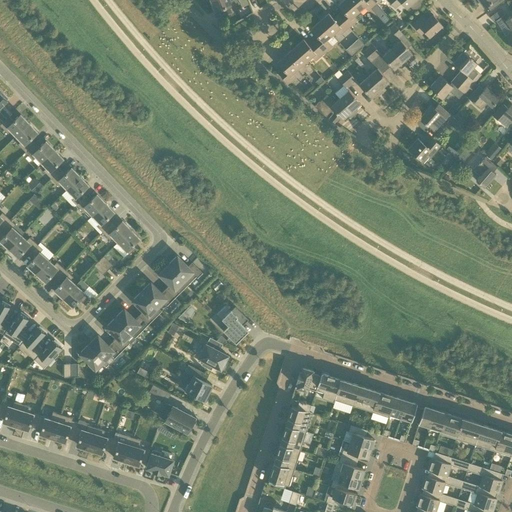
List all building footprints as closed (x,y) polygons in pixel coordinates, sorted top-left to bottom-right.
[(230,0),(213,0),(211,1),(216,12),(222,9),(224,15),(240,9),(236,0),(232,0),(231,0),(230,0)] [(355,16),(360,12),(349,0),(344,0),(338,5),(343,10),(338,15),(341,18),(350,28),(358,20),(355,16)] [(373,0),(349,0),(360,12),(365,7),(368,11),(377,4),(373,0)] [(420,2),(418,0),(387,0),(395,8),(401,2),(407,8),(411,5),(413,8),(417,8),(420,6),(420,2)] [(474,0),(477,4),(480,2),(484,8),(488,6),(491,11),(505,1),(506,0),(474,0)] [(511,16),(507,20),(504,16),(504,15),(501,10),(490,17),(494,23),(496,21),(506,35),(511,31),(511,16)] [(338,15),(333,19),(329,14),(320,21),(333,36),(338,31),(342,35),(350,28),(341,18),(338,15)] [(422,29),(425,32),(430,37),(443,26),(433,15),(427,20),(423,16),(413,24),(419,32),(422,29)] [(328,40),(333,36),(320,21),(311,29),(317,35),(312,39),(312,40),(316,44),(325,54),(333,47),(328,40)] [(398,38),(403,34),(394,25),(389,29),(398,38)] [(316,44),(312,40),(312,39),(307,43),(304,40),(295,47),(307,62),(313,57),(316,61),(325,54),(316,44)] [(391,49),(406,65),(409,62),(407,59),(413,54),(401,40),(391,49)] [(376,58),(380,54),(372,44),(367,48),(376,58)] [(302,66),(307,62),(295,47),(286,55),(298,69),(302,73),(306,70),(302,66)] [(371,62),(376,58),(367,48),(363,52),(371,62)] [(402,68),(406,65),(391,49),(382,57),(394,70),(400,65),(402,68)] [(457,77),(469,88),(481,74),(473,67),(477,63),(464,52),(454,63),(464,73),(459,79),(457,77)] [(293,74),(298,69),(286,55),(278,63),(282,68),(277,72),(288,85),(297,78),(293,74)] [(368,77),(382,93),(386,90),(384,87),(389,82),(378,69),(368,77)] [(343,75),(351,85),(356,80),(348,71),(343,75)] [(346,89),(351,85),(343,75),(338,79),(344,86),(335,94),(340,99),(354,115),(358,112),(355,109),(361,104),(349,91),(346,89)] [(457,77),(450,84),(440,76),(430,87),(437,92),(436,93),(442,99),(450,91),(459,99),(469,88),(457,77)] [(316,82),(319,85),(324,81),(321,77),(316,82)] [(379,96),(382,93),(368,77),(359,85),(371,98),(377,93),(379,96)] [(484,90),(479,86),(468,98),(482,110),(488,103),(493,107),(500,99),(486,87),(484,90)] [(0,125),(0,126),(10,117),(12,114),(3,105),(8,101),(4,97),(6,96),(0,90),(0,125)] [(354,115),(340,99),(328,109),(320,102),(315,106),(320,112),(326,117),(331,112),(333,114),(335,112),(342,120),(348,115),(351,118),(354,115)] [(419,119),(428,126),(434,132),(438,128),(446,119),(449,121),(447,123),(454,128),(459,122),(450,114),(439,104),(435,108),(431,105),(419,119)] [(508,108),(503,104),(493,116),(506,127),(511,120),(511,105),(511,104),(508,108)] [(463,124),(467,119),(459,111),(454,116),(463,124)] [(16,136),(29,124),(21,115),(14,121),(10,117),(0,126),(8,134),(11,131),(16,136)] [(475,123),(469,129),(475,135),(482,128),(475,123)] [(18,145),(26,153),(35,144),(31,139),(38,133),(29,124),(16,136),(21,142),(18,145)] [(418,139),(408,150),(421,161),(427,155),(430,158),(440,145),(430,136),(424,144),(418,139)] [(40,148),(35,144),(26,153),(34,161),(37,158),(42,163),(55,150),(46,141),(40,148)] [(463,161),(473,150),(468,146),(458,157),(463,161)] [(445,156),(448,153),(442,148),(439,151),(445,156)] [(57,166),(63,159),(55,150),(42,163),(47,168),(44,171),(51,179),(61,170),(57,166)] [(491,160),(496,155),(491,150),(486,156),(491,160)] [(485,157),(474,170),(481,176),(476,181),(484,188),(496,174),(493,172),(497,167),(485,157)] [(62,184),(67,189),(80,177),(72,168),(65,175),(61,170),(51,179),(59,187),(62,184)] [(77,206),(86,197),(82,192),(89,186),(80,177),(67,189),(75,198),(72,201),(77,206)] [(39,190),(31,181),(28,185),(35,193),(39,190)] [(29,200),(34,205),(39,200),(34,195),(29,200)] [(88,211),(93,216),(106,203),(97,195),(91,201),(86,197),(77,206),(85,214),(88,211)] [(98,227),(102,232),(112,223),(108,219),(114,212),(106,203),(93,216),(101,224),(98,227)] [(49,229),(59,219),(47,208),(38,218),(49,229)] [(0,215),(0,227),(2,230),(11,220),(3,213),(0,215)] [(9,249),(21,236),(13,228),(16,225),(11,220),(2,230),(7,234),(0,241),(9,249)] [(113,237),(118,243),(131,230),(123,221),(116,228),(112,223),(102,232),(110,240),(113,237)] [(140,239),(131,230),(118,243),(130,255),(135,249),(132,246),(140,239)] [(25,250),(29,255),(38,245),(30,238),(27,241),(21,236),(9,249),(19,257),(25,250)] [(43,250),(38,245),(29,255),(34,259),(28,266),(37,274),(49,261),(40,253),(43,250)] [(99,261),(108,270),(113,266),(104,256),(99,261)] [(168,265),(188,285),(196,277),(198,278),(203,273),(192,263),(188,267),(178,257),(177,258),(176,257),(168,265)] [(54,266),(49,261),(37,274),(46,282),(52,275),(57,279),(65,270),(57,262),(54,266)] [(103,275),(108,270),(99,261),(94,265),(103,275)] [(166,289),(175,298),(188,285),(168,265),(160,273),(161,274),(160,275),(170,285),(166,289)] [(73,277),(65,270),(57,279),(61,283),(55,290),(64,298),(76,285),(71,280),(73,277)] [(142,292),(162,312),(162,311),(158,307),(162,303),(167,306),(175,298),(166,289),(161,294),(151,284),(151,285),(150,284),(142,292)] [(76,285),(64,298),(73,307),(80,299),(83,302),(88,296),(76,285)] [(139,316),(149,325),(162,312),(142,292),(134,299),(135,300),(134,301),(144,311),(139,316)] [(1,301),(0,302),(0,332),(4,335),(12,324),(5,320),(12,308),(11,307),(11,306),(3,301),(2,302),(1,301)] [(249,320),(235,307),(231,311),(222,320),(228,326),(223,331),(236,344),(249,331),(243,326),(249,320)] [(115,318),(135,338),(149,325),(139,316),(135,320),(125,310),(124,311),(123,310),(115,318)] [(4,335),(20,346),(29,336),(22,331),(30,320),(29,319),(30,318),(21,312),(21,313),(19,312),(12,324),(4,335)] [(183,313),(178,318),(180,319),(187,322),(189,317),(183,313)] [(113,342),(122,351),(130,344),(126,339),(131,334),(135,338),(115,318),(107,326),(108,327),(107,328),(117,337),(113,342)] [(20,346),(35,360),(44,350),(38,346),(48,335),(46,334),(47,333),(40,326),(39,327),(38,326),(29,336),(20,346)] [(222,335),(216,341),(223,344),(227,340),(222,335)] [(98,337),(97,337),(89,344),(105,360),(110,356),(115,359),(119,354),(122,357),(125,354),(122,351),(113,342),(108,346),(98,337)] [(222,368),(225,367),(225,363),(229,356),(228,355),(228,356),(220,351),(223,344),(216,341),(210,338),(207,344),(206,344),(199,358),(205,361),(202,365),(211,370),(213,366),(221,370),(222,368)] [(53,340),(44,350),(35,360),(44,368),(48,364),(50,366),(56,361),(53,359),(62,349),(61,348),(62,347),(55,340),(54,341),(53,340)] [(105,360),(89,344),(81,352),(82,353),(81,354),(91,363),(89,366),(94,371),(101,364),(106,368),(109,365),(105,360)] [(209,375),(189,365),(185,372),(189,374),(185,381),(190,383),(186,391),(194,396),(193,397),(202,402),(203,400),(204,401),(208,394),(209,394),(212,388),(212,387),(213,386),(206,382),(209,375)] [(145,377),(147,372),(140,368),(137,373),(145,377)] [(297,383),(299,383),(297,388),(307,391),(308,389),(316,391),(322,373),(321,376),(313,374),(314,371),(304,368),(302,373),(300,372),(297,383)] [(334,403),(341,381),(341,379),(341,380),(322,374),(322,373),(316,391),(317,391),(324,393),(323,399),(334,403)] [(335,400),(354,406),(360,386),(360,385),(359,385),(342,380),(341,379),(341,381),(334,403),(335,400)] [(157,396),(160,388),(153,385),(150,392),(157,396)] [(360,386),(354,406),(373,412),(379,392),(379,391),(379,392),(361,386),(362,386),(360,386)] [(93,400),(95,393),(88,391),(86,398),(93,400)] [(379,392),(373,412),(389,418),(396,397),(395,397),(380,392),(379,392)] [(396,397),(389,418),(390,416),(400,420),(406,401),(396,397)] [(406,401),(400,420),(411,423),(418,404),(417,404),(406,401)] [(0,415),(5,417),(4,421),(4,423),(16,427),(23,405),(15,402),(13,408),(9,407),(10,406),(3,404),(0,413),(0,415)] [(299,402),(298,408),(310,412),(312,406),(299,402)] [(196,418),(182,410),(173,406),(173,407),(166,403),(164,408),(170,412),(165,421),(188,433),(189,430),(191,431),(196,422),(194,421),(196,418)] [(32,408),(23,405),(16,427),(29,431),(31,425),(36,427),(40,415),(34,413),(34,414),(30,413),(32,408)] [(292,406),(286,425),(307,432),(313,413),(310,412),(298,408),(292,406)] [(418,425),(430,429),(436,410),(425,407),(425,406),(418,425)] [(165,420),(169,412),(164,409),(159,417),(165,420)] [(446,413),(436,410),(430,429),(440,432),(440,434),(447,413),(446,413)] [(40,415),(36,427),(42,429),(40,434),(53,438),(61,415),(53,412),(51,420),(46,418),(46,417),(40,415)] [(447,413),(440,434),(456,439),(463,419),(447,414),(447,413)] [(73,419),(61,415),(53,438),(66,443),(67,437),(73,439),(77,427),(78,423),(73,421),(73,419)] [(475,445),(482,425),(482,424),(481,424),(463,419),(464,419),(463,418),(463,419),(456,439),(475,445)] [(167,436),(170,431),(160,425),(157,430),(167,436)] [(301,451),(307,432),(286,425),(280,444),(301,451)] [(367,431),(364,429),(351,425),(349,432),(353,433),(350,442),(371,449),(374,439),(362,436),(364,430),(367,431)] [(482,425),(475,445),(494,451),(501,431),(500,431),(483,425),(482,425)] [(77,446),(81,447),(90,450),(97,428),(88,426),(86,431),(83,430),(83,429),(77,427),(73,439),(79,441),(77,446)] [(102,454),(103,453),(104,449),(110,451),(114,439),(107,437),(107,438),(104,437),(105,431),(97,428),(90,450),(102,454)] [(326,431),(324,437),(332,440),(334,433),(326,431)] [(511,457),(511,452),(511,434),(502,431),(501,431),(494,451),(511,457)] [(114,458),(126,462),(134,438),(127,436),(124,443),(120,442),(120,441),(114,439),(110,451),(116,452),(114,458)] [(142,441),(134,438),(126,462),(139,466),(141,460),(147,462),(150,451),(144,449),(144,450),(139,448),(142,441)] [(343,450),(341,456),(358,461),(354,460),(356,455),(368,458),(371,449),(350,442),(347,451),(343,450)] [(301,451),(280,444),(274,463),(295,470),(301,451)] [(325,458),(327,450),(318,447),(315,454),(325,458)] [(154,471),(154,472),(161,474),(161,473),(168,475),(173,461),(160,456),(161,453),(153,450),(147,468),(154,471)] [(467,471),(469,463),(436,452),(434,459),(432,458),(428,471),(430,471),(447,477),(447,476),(451,466),(467,471)] [(341,472),(362,479),(365,470),(352,466),(354,460),(357,462),(358,461),(341,456),(339,462),(344,463),(341,472)] [(270,480),(269,484),(285,489),(286,485),(289,487),(295,470),(274,463),(269,479),(269,480),(270,480)] [(501,480),(503,474),(469,463),(467,471),(483,476),(480,486),(480,487),(497,493),(499,493),(503,481),(501,480)] [(319,477),(322,469),(315,467),(313,475),(319,477)] [(464,481),(447,476),(447,477),(430,471),(428,477),(427,476),(423,489),(424,489),(442,494),(445,483),(461,489),(464,481)] [(331,487),(336,488),(344,491),(346,485),(359,489),(362,479),(341,472),(338,482),(333,480),(331,487)] [(480,487),(480,486),(464,481),(461,489),(478,494),(474,504),(474,505),(492,511),(493,511),(497,499),(496,498),(497,493),(480,487)] [(312,497),(314,489),(308,487),(306,495),(312,497)] [(357,494),(344,491),(336,488),(333,497),(328,496),(326,502),(328,503),(335,505),(343,507),(340,506),(341,501),(353,505),(357,494)] [(458,499),(442,494),(424,489),(422,495),(421,494),(417,506),(418,507),(434,511),(436,511),(439,501),(456,507),(458,499)] [(296,505),(300,494),(293,491),(289,503),(296,505)] [(474,505),(474,504),(458,499),(456,507),(472,511),(471,511),(491,511),(492,511),(474,505)] [(332,511),(335,505),(328,503),(324,511),(332,511)]
